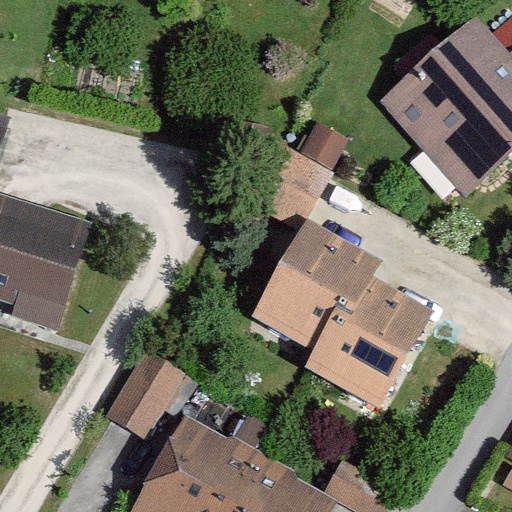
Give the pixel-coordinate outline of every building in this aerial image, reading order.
[(477,13),(387,93),(470,187),(506,155),(509,153),(511,149),(511,48),(510,50),(493,31),(477,13)] [(2,119),(0,118),(0,147),(8,121),(2,119)] [(318,123),(302,153),(334,170),(343,152),(350,140),(318,123)] [(300,156),(279,144),(274,154),(247,202),(300,232),(330,179),(332,175),(300,156)] [(56,327),(90,224),(48,210),(22,202),(0,194),(0,298),(16,304),(13,313),(56,327)] [(260,315),(317,346),(335,312),(346,319),(365,284),(377,261),(309,224),(260,315)] [(426,316),(365,284),(346,319),(335,312),(317,346),(307,365),(379,403),(426,316)] [(162,362),(148,354),(111,421),(126,429),(145,439),(182,373),(162,362)] [(332,511),(337,505),(183,421),(128,511),(332,511)] [(398,491),(343,460),(325,493),(359,511),(386,511),(389,508),(398,491)] [(511,469),(503,485),(511,490),(511,469)]
